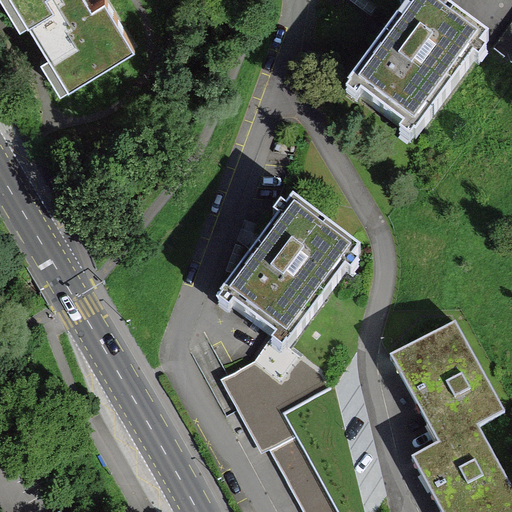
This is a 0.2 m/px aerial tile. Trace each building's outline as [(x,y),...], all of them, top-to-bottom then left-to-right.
[(15,0),(52,57),(90,33),(81,18),(90,12),(82,0),(15,0)] [(467,0),(403,0),(345,94),(414,137),(491,14),(467,0)] [(511,18),(498,39),(511,53),(511,18)] [(222,302),(218,307),(228,315),(232,309),(276,342),(273,346),(282,353),(287,347),(290,350),(348,271),(351,273),(358,264),(353,260),(360,251),(294,202),(287,212),(283,208),(275,218),(279,221),(220,301),(222,302)] [(394,361),(441,450),(480,430),(506,416),(458,327),(394,361)] [(237,401),(261,443),(312,408),(294,383),(286,365),(282,353),(273,346),(261,340),(244,364),(237,401)] [(441,450),(416,464),(441,511),(511,511),(511,489),(480,430),(441,450)]
